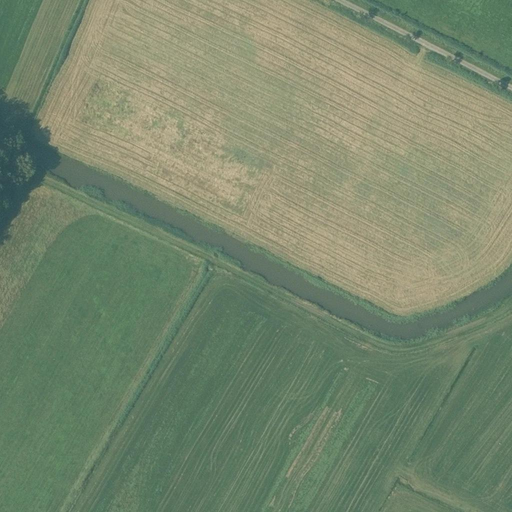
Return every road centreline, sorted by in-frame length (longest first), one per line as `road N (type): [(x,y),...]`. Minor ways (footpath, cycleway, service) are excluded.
road 1 (track): [(0,161),(384,347),(440,339),(511,306)]
road 2 (unclassified): [(511,89),(337,0)]
